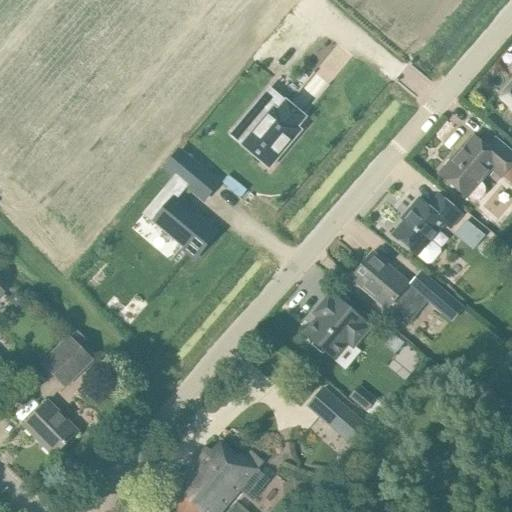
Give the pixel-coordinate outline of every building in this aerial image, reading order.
[(290,103),(305,113),(326,84),(312,73),(290,103)] [(511,82),(498,99),(511,110),(511,82)] [(270,90),(230,137),(270,170),(302,133),(297,129),(306,119),(286,102),(285,103),(270,90)] [(500,176),(500,175),(510,184),(511,181),(511,153),(494,139),(485,150),(472,138),(453,160),(452,158),(439,174),(465,196),(472,200),(477,200),(483,197),(485,192),(484,186),(479,178),(489,167),(500,176)] [(176,175),(144,213),(196,256),(218,230),(179,198),(189,185),(191,187),(206,170),(181,149),(167,167),(176,175)] [(392,234),(417,255),(426,263),(431,263),(440,252),(440,247),(430,239),(444,224),(448,228),(461,213),(438,193),(427,206),(418,198),(408,211),(410,213),(392,234)] [(402,276),(371,251),(350,277),(400,319),(416,301),(418,303),(435,284),(412,264),(402,276)] [(333,297),(328,293),(312,313),(316,317),(303,333),(315,343),(313,345),(324,355),(326,352),(333,359),(347,343),(351,347),(368,327),(363,323),(364,322),(334,296),(333,297)] [(76,330),(42,365),(65,388),(93,360),(82,350),(89,343),(76,330)] [(345,404),(321,385),(290,427),(314,445),(345,404)] [(368,392),(358,405),(366,412),(377,400),(368,392)] [(53,455),(78,431),(48,401),(23,425),(53,455)] [(239,452),(228,465),(205,446),(170,488),(192,508),(200,499),(214,511),(221,511),(241,488),(251,497),(268,477),(256,466),(262,460),(249,448),(243,455),(239,452)] [(192,508),(170,488),(149,511),(214,511),(200,499),(192,508)]
